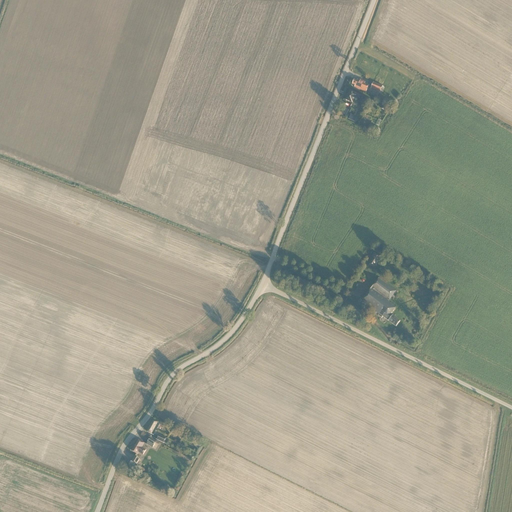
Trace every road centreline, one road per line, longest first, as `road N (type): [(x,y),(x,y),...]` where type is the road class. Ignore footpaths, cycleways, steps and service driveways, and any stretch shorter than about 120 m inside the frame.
road 1 (tertiary): [(262,285),(374,0)]
road 2 (tertiary): [(96,511),(121,449),(164,385),(231,332),(262,285)]
road 3 (unclassified): [(511,408),(262,285)]
